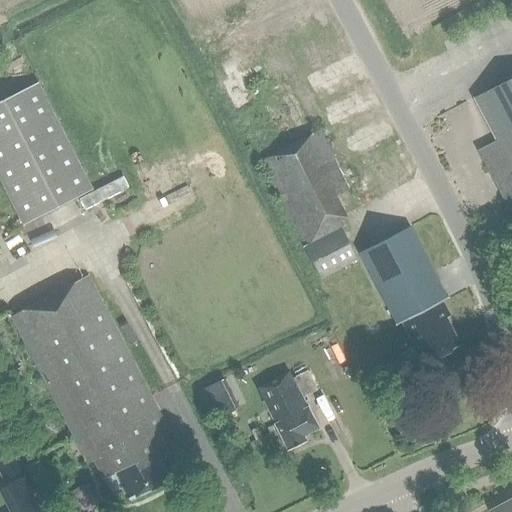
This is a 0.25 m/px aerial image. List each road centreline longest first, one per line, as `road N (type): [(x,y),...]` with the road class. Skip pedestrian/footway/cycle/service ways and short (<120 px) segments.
road 1 (unclassified): [(511,365),(470,248),(340,0)]
road 2 (tertiary): [(382,492),(511,444)]
